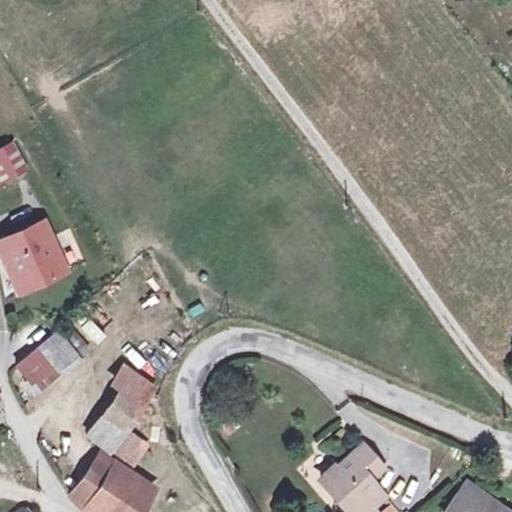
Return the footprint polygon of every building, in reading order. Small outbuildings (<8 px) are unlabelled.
[(0,156),(0,189),(21,178),(6,152),(0,156)] [(42,229),(0,248),(8,266),(14,263),(28,291),(64,276),(42,229)] [(60,337),(18,371),(38,394),(81,361),(60,337)] [(158,392),(139,375),(94,440),(116,455),(158,392)] [(361,438),(319,476),(337,498),(339,495),(354,511),(361,511),(385,491),(369,474),(381,462),(361,438)] [(70,496),(84,511),(85,511),(116,470),(98,457),(70,496)] [(116,470),(85,511),(137,511),(150,495),(116,470)] [(510,511),(465,483),(445,511),(510,511)] [(379,511),(399,511),(394,503),(379,511)]
